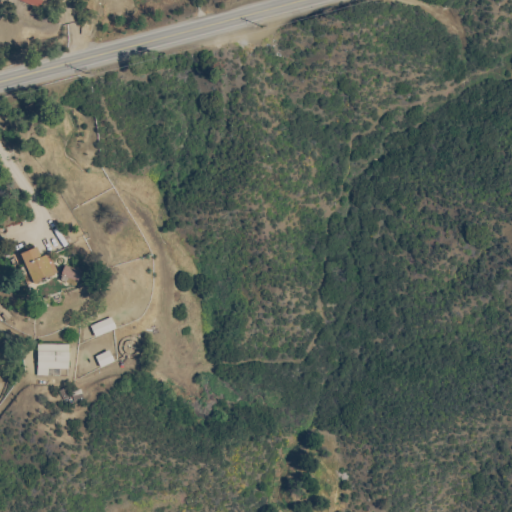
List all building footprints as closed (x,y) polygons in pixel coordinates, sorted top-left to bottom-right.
[(39,0),(42,1),(38,9),(18,0),(39,0)] [(20,256),(20,255),(36,247),(40,258),(45,256),(45,257),(49,255),(57,273),(53,275),(32,284),(28,274),(23,277),(19,268),(23,267),(19,256),(20,256)] [(80,272),(74,287),(59,281),(61,277),(60,276),(64,266),(80,272)] [(7,322),(2,316),(3,315),(2,313),(0,314),(0,302),(12,317),(7,322)] [(93,338),(114,329),(109,318),(89,326),(93,338)] [(69,345),(68,370),(48,369),(48,376),(37,376),(38,344),(69,345)] [(112,362),(107,351),(94,357),(99,368),(112,362)]
